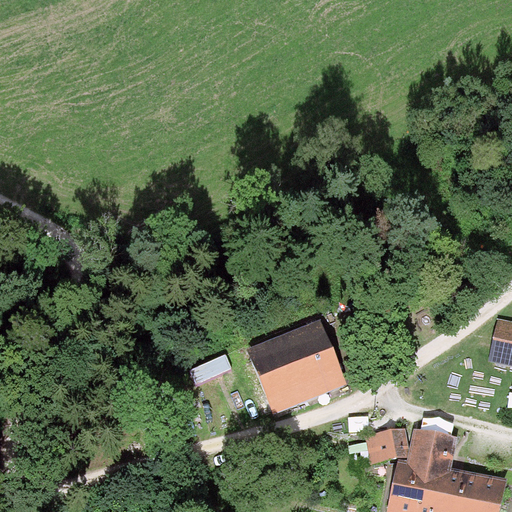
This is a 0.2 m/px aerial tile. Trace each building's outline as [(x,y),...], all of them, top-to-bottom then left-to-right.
[(511,325),(500,323),(492,360),(511,364),(511,325)] [(319,328),(253,354),(277,411),(342,386),(319,328)] [(368,437),(373,462),(408,456),(404,431),(368,437)] [(410,469),(400,466),(390,511),(499,511),(506,485),(449,476),(455,442),(416,435),(410,469)] [(350,448),(353,468),(369,464),(366,445),(350,448)]
